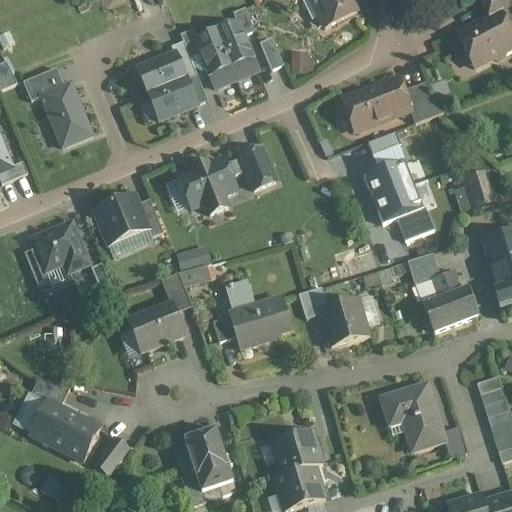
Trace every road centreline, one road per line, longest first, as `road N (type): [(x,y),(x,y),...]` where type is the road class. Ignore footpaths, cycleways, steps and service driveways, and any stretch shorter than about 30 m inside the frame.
road 1 (residential): [(511,333),(212,402),(164,393)]
road 2 (residential): [(381,0),(392,27),(363,67),(315,96),(127,173)]
road 3 (residential): [(168,20),(81,58),(127,173)]
road 4 (residential): [(127,173),(0,227)]
